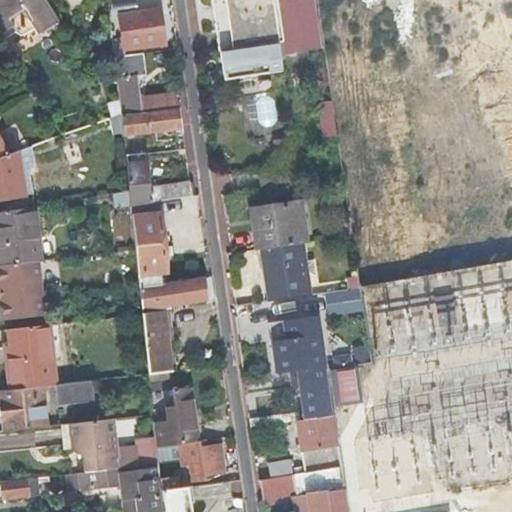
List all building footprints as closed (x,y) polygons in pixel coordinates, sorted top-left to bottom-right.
[(55,25),(59,23),(45,0),(0,0),(0,39),(28,23),(36,36),(40,34),(42,36),(56,27),(55,25)] [(271,0),(209,0),(218,53),(220,53),(278,44),(271,0)] [(274,0),(281,43),(318,39),(311,0),(274,0)] [(159,9),(144,11),(117,15),(121,40),(111,41),(113,59),(124,57),(123,51),(134,49),(164,45),(159,9)] [(319,48),(318,39),(281,43),(283,53),(319,48)] [(281,71),(278,44),(220,53),(224,79),(281,71)] [(116,79),(122,116),(139,114),(137,99),(134,76),(143,75),(141,54),(113,59),(115,79),(116,79)] [(143,114),(178,110),(175,95),(144,98),(141,104),(143,114)] [(256,98),(260,123),(275,121),(272,96),(256,98)] [(336,134),(331,100),(317,102),(322,136),(336,134)] [(180,128),(178,110),(143,114),(139,114),(122,116),(119,116),(120,122),(121,135),(180,128)] [(258,173),(261,193),(272,191),(298,187),(291,139),(273,142),(278,170),(258,173)] [(0,157),(8,155),(0,141),(0,157)] [(0,157),(0,200),(23,197),(14,153),(8,155),(0,157)] [(123,155),(129,206),(148,203),(143,154),(123,155)] [(162,201),(190,197),(189,183),(160,187),(162,201)] [(299,244),(305,243),(299,204),(249,211),(255,250),(260,250),(299,244)] [(0,211),(0,264),(36,260),(39,260),(33,206),(0,211)] [(134,249),(138,287),(142,286),(166,283),(159,213),(130,217),(134,249)] [(307,296),(299,244),(260,250),(268,301),(307,296)] [(0,264),(0,320),(43,316),(36,260),(0,264)] [(213,299),(210,277),(202,278),(202,280),(205,300),(213,299)] [(141,316),(147,375),(166,372),(174,371),(168,311),(161,312),(160,306),(205,300),(202,280),(150,287),(142,286),(138,287),(140,306),(141,316)] [(453,323),(449,296),(434,299),(438,325),(453,323)] [(326,305),(330,325),(350,321),(346,302),(326,305)] [(312,332),(309,306),(294,308),(298,334),(312,332)] [(350,321),(330,325),(331,335),(351,332),(350,321)] [(8,390),(40,387),(51,385),(55,385),(48,326),(8,330),(10,355),(9,355),(8,355),(7,355),(6,356),(5,357),(4,358),(8,390)] [(325,368),(332,409),(360,405),(354,363),(325,368)] [(325,386),(322,364),(296,367),(299,390),(325,386)] [(147,375),(148,381),(167,379),(166,372),(147,375)] [(55,385),(51,385),(55,415),(93,411),(89,381),(55,385)] [(0,391),(0,408),(3,431),(44,426),(40,387),(8,390),(0,391)] [(154,436),(155,448),(178,444),(198,441),(191,388),(172,391),(175,407),(166,408),(168,422),(152,424),(154,436)] [(308,408),(306,392),(289,394),(291,411),(308,408)] [(469,489),(466,477),(511,469),(505,433),(492,436),(488,413),(439,422),(451,492),(469,489)] [(302,473),(339,467),(333,416),(295,422),(302,473)] [(84,457),(86,472),(118,469),(158,465),(155,448),(154,436),(134,438),(135,447),(114,449),(111,418),(70,423),(73,448),(84,457)] [(416,449),(414,430),(366,434),(372,496),(434,490),(430,448),(416,449)] [(199,446),(198,441),(178,444),(181,467),(190,466),(192,482),(203,481),(203,476),(223,473),(219,444),(199,446)] [(269,479),(292,475),(290,461),(267,464),(269,479)] [(346,511),(344,500),(328,502),(329,511),(324,511),(322,492),(327,492),(343,490),(339,467),(302,473),(292,475),(269,479),(257,481),(261,505),(293,500),(293,496),(305,495),(308,511),(346,511)] [(122,511),(162,511),(161,490),(157,490),(154,470),(118,474),(118,469),(86,472),(66,474),(68,491),(79,490),(105,487),(119,485),(120,491),(121,499),(122,511)] [(34,497),(32,478),(24,479),(24,480),(27,498),(34,497)] [(160,480),(161,490),(175,489),(174,478),(160,480)] [(0,500),(27,498),(24,480),(0,482),(0,500)] [(162,511),(190,511),(189,503),(193,502),(191,487),(175,489),(161,490),(162,511)] [(293,496),(293,500),(295,511),(308,511),(305,495),(293,496)]
